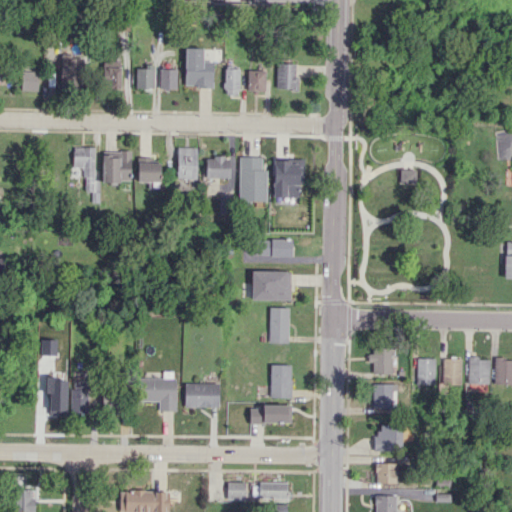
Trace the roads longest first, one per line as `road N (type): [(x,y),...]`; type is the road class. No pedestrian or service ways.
road 1 (residential): [(0,117),(336,124)]
road 2 (residential): [(0,451),(331,454)]
road 3 (residential): [(337,0),(335,263)]
road 4 (residential): [(335,263),(330,511)]
road 5 (residential): [(334,318),(511,318)]
